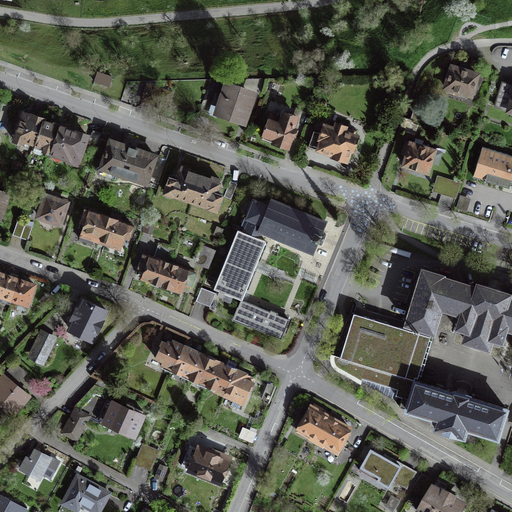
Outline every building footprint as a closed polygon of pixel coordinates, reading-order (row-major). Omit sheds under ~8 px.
[(446,87),(471,95),(471,94),(475,95),(478,86),(474,85),(477,75),(470,72),(471,69),(461,65),(460,69),(452,67),(446,87)] [(112,76),(97,71),(94,81),(109,86),(112,76)] [(511,85),(503,82),(495,106),(511,111),(511,85)] [(397,83),(389,84),(386,89),(391,95),(397,93),(399,86),(397,83)] [(162,106),(167,91),(148,85),(142,99),(162,106)] [(221,111),(242,118),(250,95),(228,88),(225,96),(216,93),(212,103),(222,107),(221,111)] [(430,115),(415,110),(412,119),(413,120),(427,124),(430,115)] [(285,146),(288,148),(292,136),(293,137),(295,129),(293,128),(297,117),(284,112),(282,118),(271,114),(263,139),(274,143),(277,144),(278,147),(282,148),(285,146)] [(23,139),(35,144),(43,119),(32,115),(32,116),(24,113),(19,126),(16,125),(14,129),(18,130),(14,140),(22,143),(23,139)] [(413,120),(412,119),(404,117),(403,118),(404,120),(405,120),(402,129),(400,129),(399,129),(415,135),(419,125),(414,123),(412,122),(413,120)] [(44,120),(43,119),(35,144),(33,151),(34,153),(40,155),(42,154),(43,150),(50,153),(60,126),(54,124),(53,124),(44,121),(44,120)] [(333,155),(347,160),(350,149),(352,150),(353,147),(356,148),(359,140),(356,139),(357,136),(354,135),(356,131),(337,124),(335,129),(325,125),(322,134),(314,131),(308,147),(320,151),(320,150),(334,154),(333,155)] [(66,128),(60,126),(50,153),(69,159),(68,162),(77,165),(88,136),(77,132),(77,133),(65,129),(66,128)] [(96,147),(102,134),(93,130),(88,144),(96,147)] [(110,142),(101,139),(97,148),(107,152),(101,167),(146,183),(156,156),(111,140),(110,142)] [(438,164),(442,152),(411,143),(404,165),(417,169),(417,171),(423,173),(425,171),(428,172),(431,162),(438,164)] [(504,186),(507,174),(511,175),(511,156),(483,147),(482,149),(474,174),(474,175),(474,177),(504,186)] [(173,194),(191,201),(200,175),(189,172),(190,169),(182,166),(177,180),(170,178),(165,193),(173,195),(173,194)] [(211,179),(200,175),(191,201),(210,207),(209,208),(217,210),(222,196),(215,194),(220,180),(212,176),(211,179)] [(460,183),(438,176),(433,191),(455,198),(460,183)] [(237,185),(230,183),(224,196),(231,199),(237,185)] [(0,224),(9,196),(0,193),(0,224)] [(66,203),(46,196),(39,216),(59,223),(66,203)] [(254,201),(254,202),(253,202),(251,202),(250,202),(249,203),(248,203),(247,204),(246,205),(246,206),(245,207),(245,208),(245,209),(245,210),(245,212),(246,213),(247,214),(247,215),(248,215),(247,217),(245,216),(241,225),(246,227),(245,229),(259,235),(261,230),(312,251),(325,222),(272,200),(269,207),(254,201)] [(93,240),(100,243),(109,217),(85,209),(81,222),(85,223),(82,232),(94,237),(93,240)] [(133,226),(109,217),(100,243),(107,245),(109,242),(120,246),(124,237),(128,239),(133,226)] [(26,224),(17,221),(12,234),(20,238),(26,224)] [(33,226),(26,224),(20,238),(27,240),(33,226)] [(266,241),(238,229),(214,289),(219,291),(218,295),(229,300),(231,295),(241,299),(242,300),(266,241)] [(154,256),(168,261),(173,248),(159,243),(154,256)] [(216,250),(202,244),(195,261),(209,266),(216,250)] [(149,284),(160,288),(169,263),(151,257),(151,256),(144,253),(138,269),(145,271),(142,280),(150,283),(149,284)] [(187,269),(169,263),(160,288),(171,292),(171,293),(179,296),(184,284),(190,286),(195,271),(188,268),(187,269)] [(442,276),(442,275),(423,270),(407,323),(433,331),(440,306),(462,313),(455,333),(466,337),(465,340),(474,342),(474,343),(479,345),(479,344),(488,347),(489,344),(500,347),(506,326),(511,328),(511,298),(507,297),(508,294),(478,284),(477,287),(442,276)] [(0,274),(0,295),(12,299),(18,279),(0,274)] [(34,284),(18,279),(12,299),(28,304),(34,284)] [(48,292),(40,300),(44,305),(52,296),(48,292)] [(106,309),(79,298),(64,334),(90,345),(106,309)] [(289,319),(242,300),(241,299),(234,318),(281,338),(289,319)] [(354,313),(353,315),(349,314),(333,354),(333,357),(333,358),(333,360),(333,361),(334,363),(334,364),(335,365),(337,367),(338,368),(361,381),(362,378),(398,389),(396,395),(403,397),(400,406),(407,409),(416,380),(414,380),(415,376),(418,377),(430,336),(354,313)] [(55,337),(41,331),(28,357),(42,364),(55,337)] [(151,363),(170,371),(183,343),(163,334),(151,363)] [(201,351),(183,343),(170,371),(188,379),(201,351)] [(218,359),(201,351),(188,379),(206,387),(218,359)] [(235,366),(218,359),(206,387),(222,394),(235,366)] [(27,372),(14,361),(0,377),(0,387),(1,388),(0,389),(0,401),(13,414),(29,395),(16,384),(27,372)] [(255,375),(235,366),(222,394),(242,403),(255,375)] [(416,379),(416,380),(407,409),(438,418),(435,427),(450,432),(464,436),(467,427),(498,437),(506,408),(468,397),(469,395),(454,391),(454,392),(418,381),(418,379),(416,379)] [(125,407),(113,401),(115,397),(96,388),(77,409),(76,408),(71,417),(80,422),(80,423),(83,424),(88,415),(90,416),(89,418),(103,425),(104,422),(135,436),(135,435),(134,435),(143,415),(132,410),(134,406),(127,403),(125,407)] [(315,442),(316,442),(330,416),(321,412),(323,408),(314,403),(313,406),(311,406),(304,419),(302,418),(299,424),(300,425),(297,430),(316,441),(315,442)] [(331,416),(330,416),(316,442),(317,441),(338,453),(345,440),(343,439),(345,435),(347,437),(350,432),(347,431),(349,427),(331,417),(331,416)] [(80,422),(71,417),(63,432),(76,439),(80,432),(75,430),(80,422)] [(159,450),(143,444),(135,464),(151,470),(159,450)] [(199,448),(191,444),(184,462),(192,465),(190,470),(219,482),(225,469),(223,469),(227,458),(199,447),(199,448)] [(59,462),(35,449),(30,458),(27,456),(20,468),(31,474),(34,468),(51,477),(59,462)] [(403,467),(371,449),(359,470),(389,486),(393,480),(407,488),(416,472),(404,465),(403,467)] [(167,467),(160,464),(155,477),(162,480),(167,467)] [(97,511),(109,492),(78,476),(64,502),(73,507),(76,500),(97,511)] [(460,511),(464,507),(428,487),(414,511),(460,511)] [(24,511),(26,509),(0,494),(0,511),(24,511)] [(392,495),(386,505),(394,510),(400,500),(392,495)]
